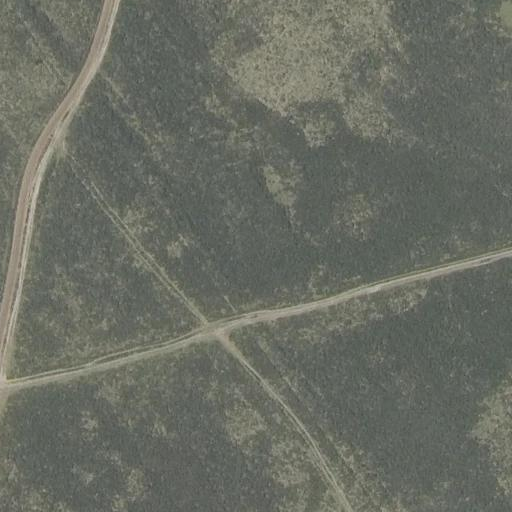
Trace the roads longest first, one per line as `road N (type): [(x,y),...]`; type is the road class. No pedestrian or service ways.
road 1 (track): [(511,247),(0,389)]
road 2 (unknown): [(110,0),(83,78),(32,150),(0,340)]
